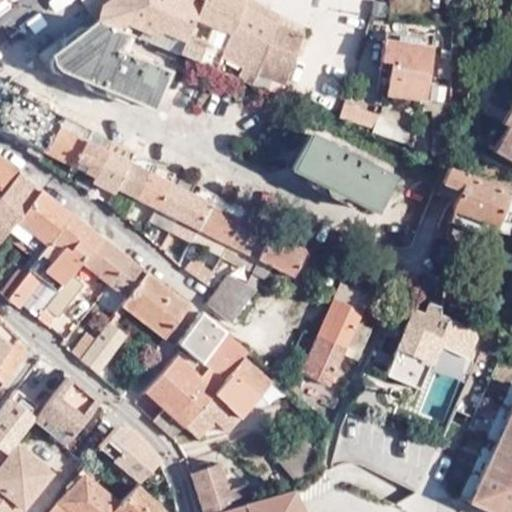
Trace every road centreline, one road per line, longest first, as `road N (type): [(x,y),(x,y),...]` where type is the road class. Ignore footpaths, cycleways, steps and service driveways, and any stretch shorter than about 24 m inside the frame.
road 1 (residential): [(0,150),(255,345)]
road 2 (tertiary): [(0,304),(169,458),(190,511)]
